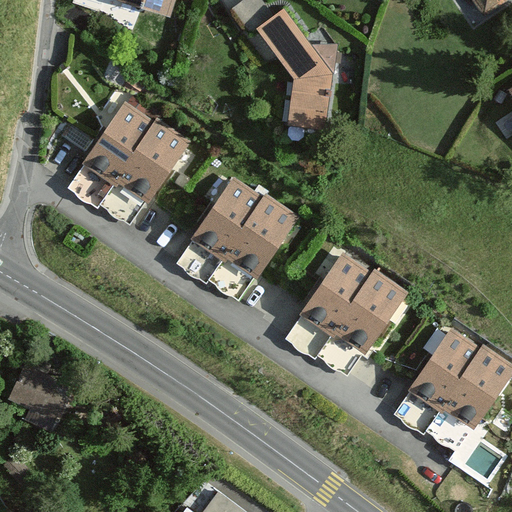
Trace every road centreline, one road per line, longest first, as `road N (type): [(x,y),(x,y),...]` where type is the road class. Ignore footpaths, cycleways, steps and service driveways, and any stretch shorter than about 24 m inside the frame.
road 1 (tertiary): [(0,271),(177,381),(361,511)]
road 2 (residential): [(0,254),(28,176),(48,0)]
